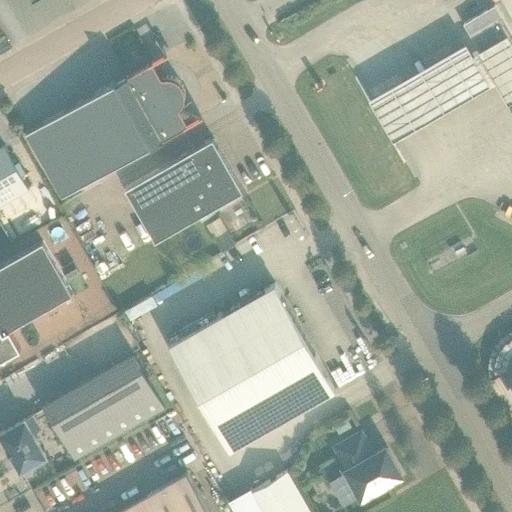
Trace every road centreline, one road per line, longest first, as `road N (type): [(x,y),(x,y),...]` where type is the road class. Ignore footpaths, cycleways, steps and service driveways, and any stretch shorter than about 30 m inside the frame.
road 1 (secondary): [(426,352),(241,24)]
road 2 (secondary): [(511,504),(426,352)]
road 3 (unclassified): [(0,76),(134,0)]
